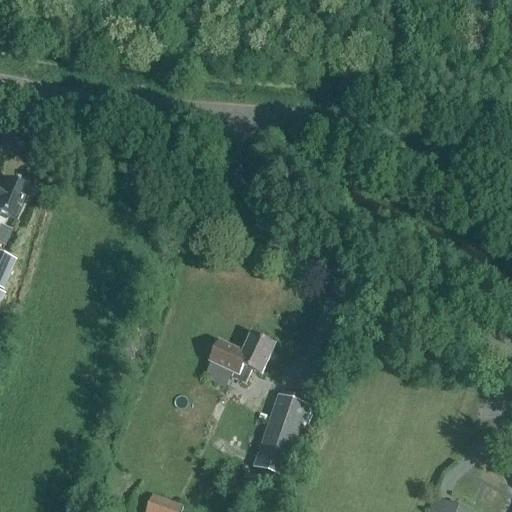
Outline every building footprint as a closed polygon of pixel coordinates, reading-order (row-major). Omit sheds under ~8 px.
[(4,182),(0,180),(0,216),(15,223),(29,191),(5,181),(4,182)] [(11,227),(2,223),(0,227),(0,243),(4,246),(11,227)] [(0,291),(3,293),(15,263),(0,256),(0,291)] [(263,377),(276,348),(252,337),(244,355),(220,345),(211,365),(235,376),(233,381),(246,387),(253,373),(263,377)] [(286,482),(311,409),(279,398),(254,471),(286,482)] [(181,511),(183,508),(154,497),(148,511),(181,511)] [(464,511),(437,503),(434,511),(464,511)]
